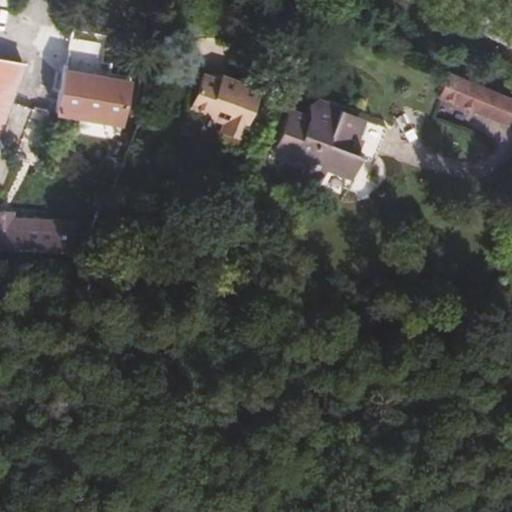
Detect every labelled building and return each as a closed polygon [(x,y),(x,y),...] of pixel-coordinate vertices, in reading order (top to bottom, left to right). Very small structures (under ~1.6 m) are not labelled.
[(405,63),(411,33),(397,27),(385,54),(405,63)] [(429,42),(411,33),(405,63),(419,68),(429,42)] [(81,70),(59,66),(57,75),(124,85),(124,78),(105,73),(105,65),(83,61),(81,70)] [(0,120),(7,99),(17,67),(0,63),(0,120)] [(124,85),(57,75),(52,106),(76,113),(78,107),(99,112),(96,124),(117,128),(124,85)] [(402,87),(398,107),(426,115),(435,100),(473,114),(471,119),(478,122),(482,117),(504,127),(510,108),(437,75),(424,96),(402,87)] [(251,95),(214,82),(212,86),(195,80),(183,116),(217,128),(213,137),(234,144),(251,95)] [(395,106),(398,107),(402,87),(391,82),(376,118),(387,123),(395,106)] [(7,99),(0,120),(0,246),(83,255),(124,141),(114,138),(89,132),(58,217),(0,213),(0,201),(31,106),(7,99)] [(78,107),(76,113),(74,120),(96,124),(99,112),(78,107)] [(361,118),(332,109),(308,115),(298,115),(282,109),(278,123),(266,119),(253,152),(299,167),(296,175),(315,181),(317,171),(345,180),(354,155),(349,154),(361,118)]
